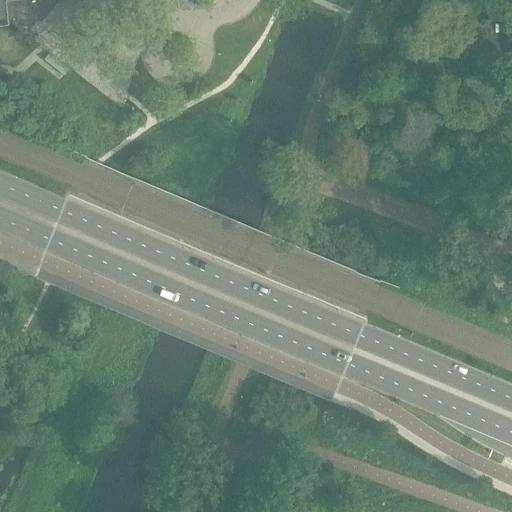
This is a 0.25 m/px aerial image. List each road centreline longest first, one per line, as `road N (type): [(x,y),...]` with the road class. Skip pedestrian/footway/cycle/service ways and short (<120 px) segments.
road 1 (secondary): [(0,220),(511,435)]
road 2 (secondary): [(511,399),(0,187)]
